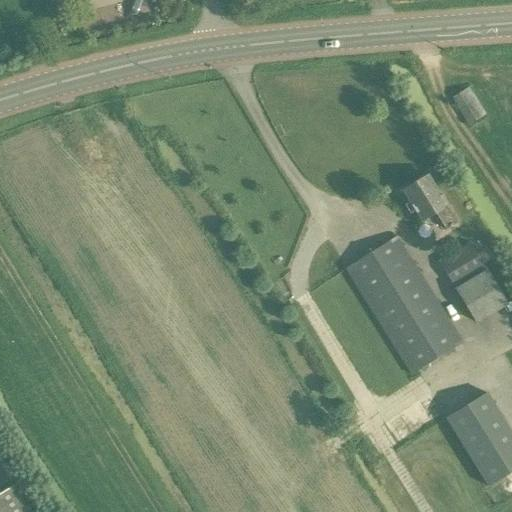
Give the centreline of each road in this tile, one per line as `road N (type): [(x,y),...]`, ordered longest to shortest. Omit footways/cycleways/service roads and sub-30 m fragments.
road 1 (primary): [(215,50),(511,27)]
road 2 (primary): [(0,101),(215,50)]
